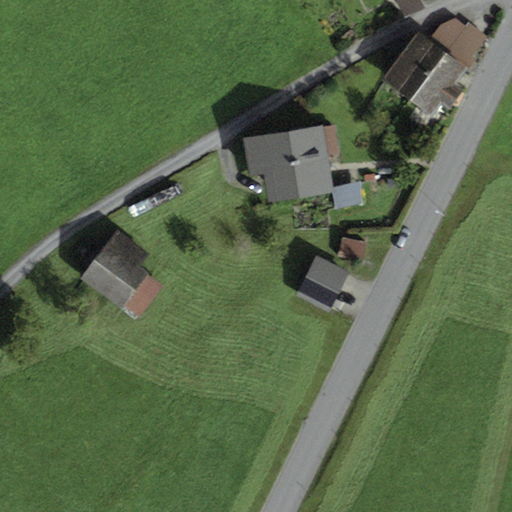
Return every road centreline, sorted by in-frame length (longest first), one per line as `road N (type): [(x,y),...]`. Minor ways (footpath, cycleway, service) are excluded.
road 1 (unclassified): [(474,0),(338,64),(222,134),(89,217),(0,291)]
road 2 (unclassified): [(500,62),(283,511)]
